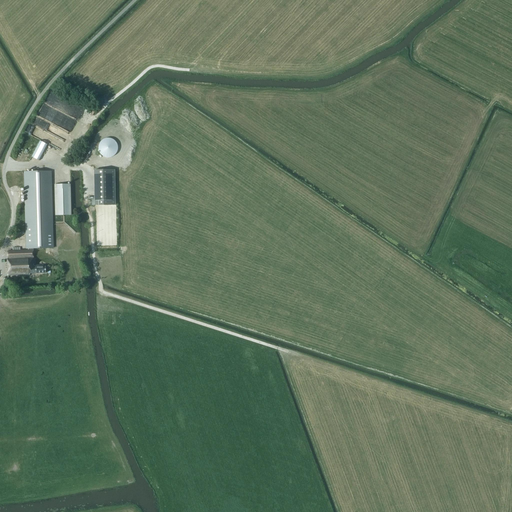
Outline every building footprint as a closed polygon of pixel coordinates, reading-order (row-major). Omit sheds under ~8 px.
[(76,119),(55,112),(51,124),(71,131),(76,119)] [(35,149),(42,154),(46,146),(39,142),(35,149)] [(115,205),(114,169),(93,170),(93,205),(115,205)] [(28,250),(20,250),(20,248),(14,248),(14,250),(8,251),(8,252),(7,252),(8,276),(29,275),(29,274),(45,273),(45,267),(43,267),(43,265),(34,266),(33,250),(33,248),(52,248),(50,171),(25,172),(27,249),(28,249),(28,250)] [(70,185),(54,185),(55,214),(71,214),(70,185)]
